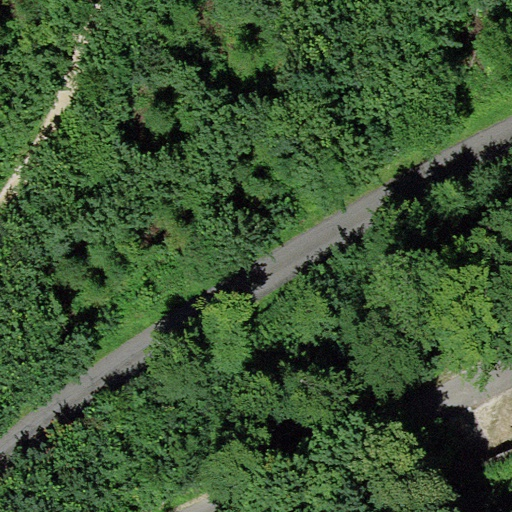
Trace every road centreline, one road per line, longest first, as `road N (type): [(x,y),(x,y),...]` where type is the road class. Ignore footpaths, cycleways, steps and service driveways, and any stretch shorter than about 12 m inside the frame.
road 1 (unclassified): [(0,475),(237,285),(417,179),(511,138)]
road 2 (track): [(0,196),(81,81),(106,0)]
